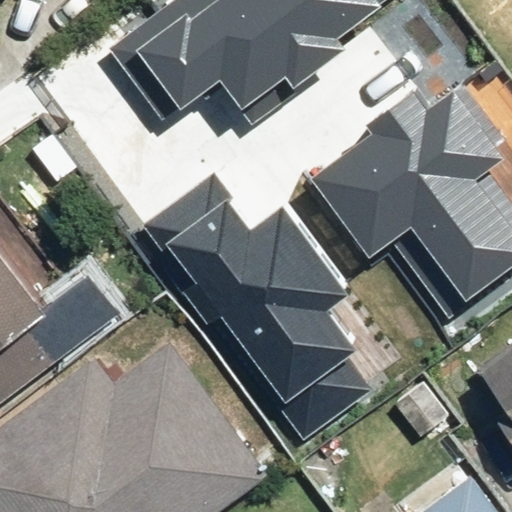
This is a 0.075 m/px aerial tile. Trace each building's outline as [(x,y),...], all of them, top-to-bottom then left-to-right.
[(269,283),(401,178),(379,149),(411,124),(347,43),(285,92),(264,66),(209,110),(245,154),(197,192),(269,283)] [(0,256),(0,400),(69,349),(0,256)] [(511,340),(474,369),(510,416),(486,434),(511,467),(511,340)] [(0,511),(214,511),(268,472),(171,343),(109,390),(86,360),(0,424),(0,511)] [(499,511),(466,471),(414,511),(499,511)]
